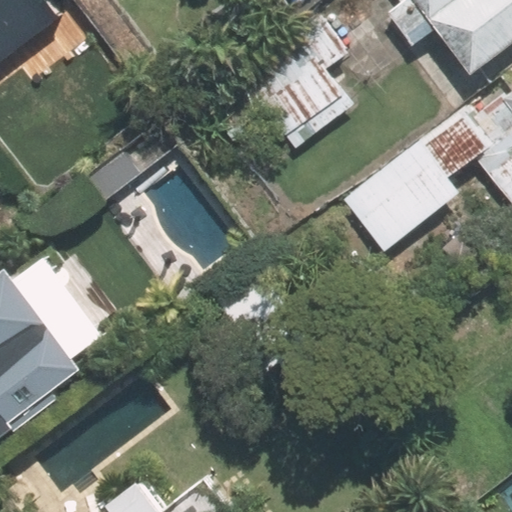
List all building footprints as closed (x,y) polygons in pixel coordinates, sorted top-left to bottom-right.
[(86,0),(31,0),(57,38),(95,13),(86,0)] [(325,0),(323,0),(238,62),(300,147),(366,100),(339,62),(359,47),(325,0)] [(511,0),(396,0),(424,37),(450,18),(486,67),(511,47),(511,0)] [(69,72),(63,77),(110,145),(117,141),(149,118),(101,50),(69,72)] [(511,97),(510,99),(494,79),(348,195),(393,251),(469,191),(455,172),(479,153),(511,193),(511,97)] [(0,447),(11,441),(7,435),(4,431),(97,368),(25,260),(0,276),(0,447)] [(252,511),(223,470),(177,503),(155,472),(98,511),(252,511)]
